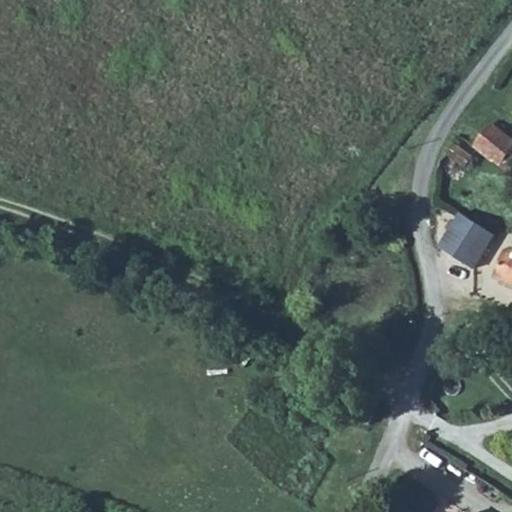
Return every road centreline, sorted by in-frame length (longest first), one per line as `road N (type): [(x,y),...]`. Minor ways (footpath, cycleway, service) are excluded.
road 1 (unclassified): [(511,37),(429,151),(419,216),(436,294),(429,342),(367,511)]
road 2 (track): [(0,203),(144,253),(410,388)]
